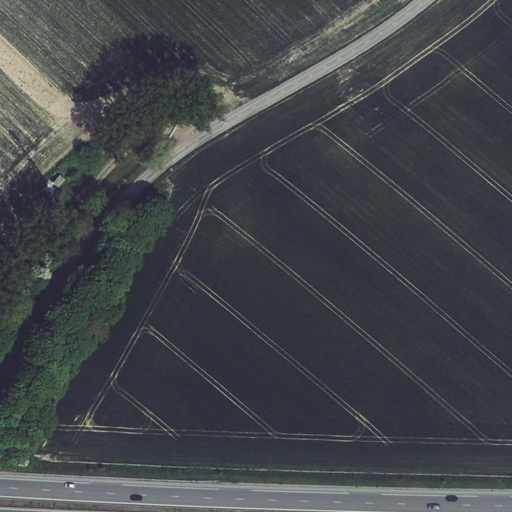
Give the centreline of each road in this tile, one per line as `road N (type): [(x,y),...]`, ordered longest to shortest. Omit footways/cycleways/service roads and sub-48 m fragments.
road 1 (tertiary): [(0,376),(90,237),(152,172),(425,0)]
road 2 (motorway): [(511,506),(0,487)]
road 3 (track): [(203,135),(160,132),(131,143),(0,298)]
